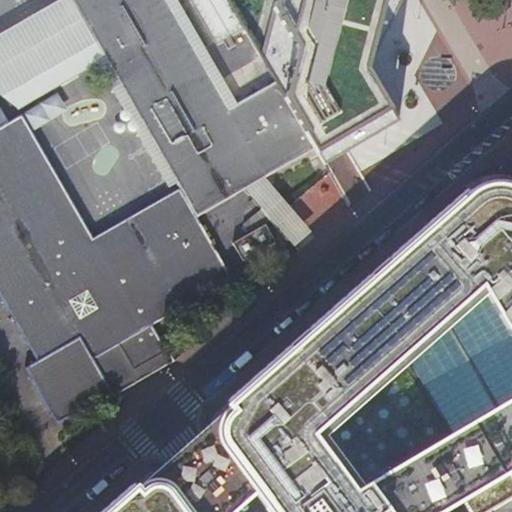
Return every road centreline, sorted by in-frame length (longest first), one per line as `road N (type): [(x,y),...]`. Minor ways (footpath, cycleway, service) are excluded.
road 1 (residential): [(511,98),(163,418)]
road 2 (residential): [(163,418),(52,511)]
